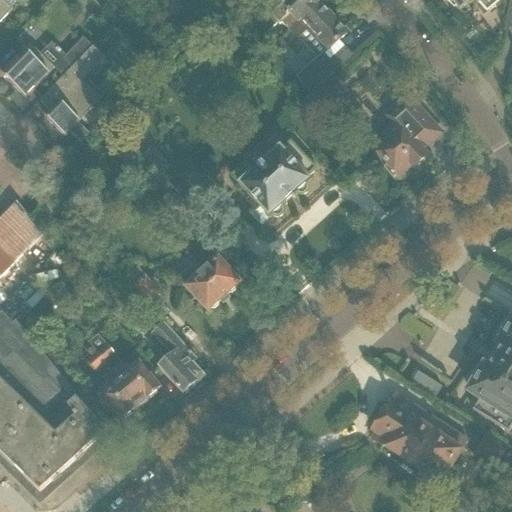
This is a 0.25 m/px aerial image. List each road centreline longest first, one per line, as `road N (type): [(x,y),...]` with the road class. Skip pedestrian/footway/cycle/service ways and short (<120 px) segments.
road 1 (residential): [(511,187),(432,236),(123,511)]
road 2 (residential): [(511,179),(459,88),(379,0)]
